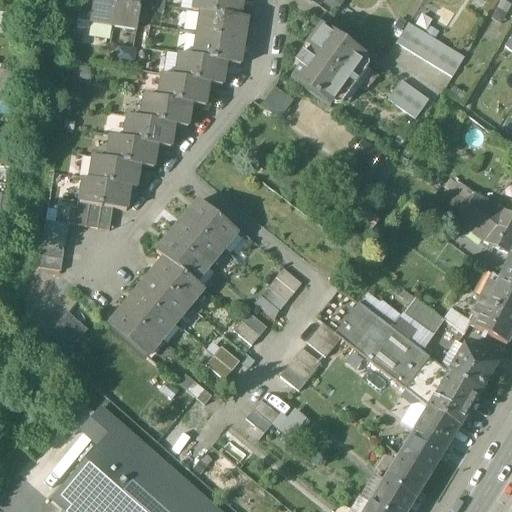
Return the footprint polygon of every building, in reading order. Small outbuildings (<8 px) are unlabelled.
[(92,0),(80,0),(78,14),(90,16),(92,0)] [(116,0),(92,0),(90,16),(88,25),(112,29),(116,0)] [(116,0),(112,29),(136,33),(139,12),(140,0),(116,0)] [(153,0),(140,0),(139,12),(151,14),(153,0)] [(165,0),(153,0),(151,14),(163,16),(165,0)] [(193,0),(191,13),(199,14),(239,21),(242,0),(193,0)] [(239,21),(199,14),(196,37),(243,45),(247,22),(239,21)] [(463,60),(407,25),(395,45),(451,80),(463,60)] [(365,58),(319,26),(304,48),(310,52),(305,58),(301,55),(293,66),(297,69),(290,81),(329,109),(365,58)] [(243,45),(196,37),(192,60),(226,65),(240,68),(243,45)] [(192,60),(178,58),(174,80),(208,86),(222,88),(226,65),(192,60)] [(174,80),(161,78),(157,101),(190,106),(204,109),(208,86),(174,80)] [(428,102),(401,83),(387,102),(414,121),(428,102)] [(292,102),(273,89),(266,99),(285,112),(292,102)] [(157,101),(143,99),(140,121),(173,127),(187,129),(190,106),(157,101)] [(285,112),(266,99),(260,108),(278,122),(285,112)] [(140,121),(126,119),(122,142),(156,148),(170,150),(173,127),(140,121)] [(122,142),(109,140),(105,163),(139,168),(153,170),(156,148),(122,142)] [(370,168),(381,154),(363,140),(352,154),(370,168)] [(105,163),(91,160),(88,183),(129,190),(135,191),(139,168),(105,163)] [(88,183),(82,182),(79,206),(88,207),(100,209),(112,211),(125,213),(129,190),(88,183)] [(503,212),(474,197),(459,185),(451,196),(467,207),(495,229),(503,212)] [(451,196),(445,191),(439,200),(460,215),(467,207),(451,196)] [(236,235),(198,204),(184,221),(222,252),(236,235)] [(79,206),(77,206),(73,228),(85,230),(88,207),(79,206)] [(100,209),(88,207),(85,230),(96,232),(100,209)] [(511,244),(511,236),(495,229),(467,207),(460,215),(456,222),(484,243),(483,244),(506,256),(511,244)] [(112,211),(100,209),(96,232),(108,234),(112,211)] [(511,217),(503,212),(495,229),(511,236),(511,217),(511,218),(511,217)] [(222,252),(184,221),(170,238),(208,269),(222,252)] [(67,228),(45,224),(43,236),(66,239),(67,228)] [(66,239),(43,236),(41,247),(64,251),(66,239)] [(208,269),(170,238),(155,255),(163,261),(194,286),(208,269)] [(64,251),(41,247),(39,259),(62,263),(64,251)] [(511,258),(510,257),(498,281),(511,288),(511,258)] [(62,263),(39,259),(37,271),(60,275),(62,263)] [(194,286),(163,261),(150,278),(188,310),(202,293),(194,286)] [(301,287),(282,272),(267,290),(286,305),(301,287)] [(188,310),(150,278),(136,295),(174,327),(188,310)] [(511,288),(498,281),(494,289),(487,285),(478,301),(511,318),(511,288)] [(286,305),(267,290),(260,299),(278,314),(286,305)] [(335,329),(349,302),(332,294),(318,321),(335,329)] [(174,327),(136,295),(122,312),(160,344),(174,327)] [(445,324),(414,301),(410,307),(424,318),(423,320),(427,323),(424,327),(436,336),(445,324)] [(511,334),(511,318),(478,301),(470,317),(477,321),(472,330),(505,348),(511,334)] [(391,332),(362,309),(337,340),(340,342),(414,400),(422,390),(422,388),(422,387),(413,379),(428,361),(391,332)] [(160,344),(122,312),(108,330),(145,361),(160,344)] [(266,331),(248,315),(240,325),(258,340),(266,331)] [(85,332),(68,316),(60,325),(78,341),(85,332)] [(414,334),(398,323),(391,332),(406,344),(414,334)] [(78,341),(60,325),(43,345),(61,361),(78,341)] [(258,340),(240,325),(232,334),(251,349),(258,340)] [(337,340),(321,327),(313,337),(332,352),(340,342),(337,340)] [(332,352),(313,337),(306,346),(325,361),(332,352)] [(435,356),(420,344),(415,350),(428,361),(430,362),(435,356)] [(463,348),(447,376),(479,394),(494,368),(463,348)] [(239,365),(220,350),(213,359),(231,374),(239,365)] [(320,367),(301,352),(294,361),(312,376),(320,367)] [(231,374),(213,359),(205,368),(223,384),(231,374)] [(312,376),(294,361),(286,371),(305,385),(312,376)] [(298,395),(305,385),(286,371),(279,380),(298,395)] [(447,376),(426,410),(427,411),(459,429),(479,394),(447,376)] [(211,399),(193,384),(185,394),(203,409),(211,399)] [(279,419),(260,404),(253,413),(271,428),(279,419)] [(213,511),(99,411),(98,412),(98,413),(85,428),(102,443),(51,501),(63,511),(213,511)] [(459,429),(427,411),(413,435),(443,453),(459,429)] [(271,428),(253,413),(245,422),(263,437),(271,428)] [(443,453),(413,435),(398,459),(429,478),(443,453)] [(429,478),(398,459),(383,483),(414,502),(429,478)] [(407,511),(414,502),(383,483),(369,506),(377,511),(407,511)]
